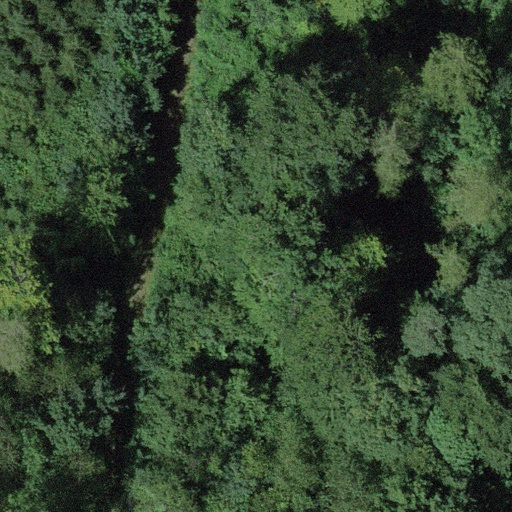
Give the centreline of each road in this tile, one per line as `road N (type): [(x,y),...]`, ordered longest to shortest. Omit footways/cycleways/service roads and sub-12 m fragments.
road 1 (track): [(199,0),(147,211),(100,511)]
road 2 (track): [(343,0),(147,211)]
